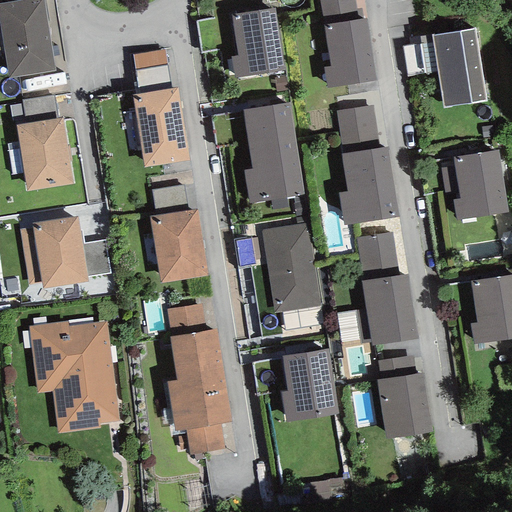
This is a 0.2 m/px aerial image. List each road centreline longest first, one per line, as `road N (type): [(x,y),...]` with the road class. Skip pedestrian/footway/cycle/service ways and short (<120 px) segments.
road 1 (residential): [(375,0),(446,444)]
road 2 (residential): [(75,0),(94,20),(119,25),(178,0)]
